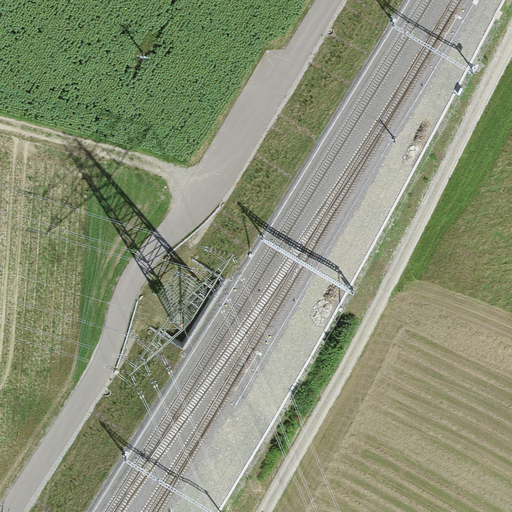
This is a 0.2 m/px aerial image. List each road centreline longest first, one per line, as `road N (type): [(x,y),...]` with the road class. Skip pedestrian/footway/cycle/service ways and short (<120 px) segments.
road 1 (unclassified): [(8,511),(96,366),(147,249),(166,220),(211,181),(326,0)]
road 2 (track): [(273,511),(511,52)]
road 3 (track): [(211,181),(0,123)]
